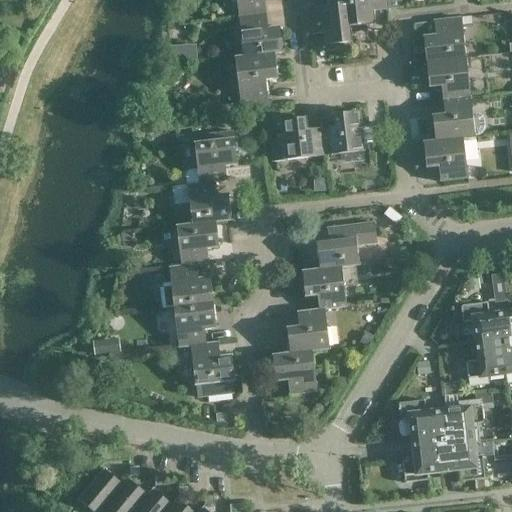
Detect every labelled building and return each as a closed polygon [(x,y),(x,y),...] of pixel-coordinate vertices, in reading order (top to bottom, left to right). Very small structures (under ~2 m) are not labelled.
[(236,0),(239,18),(266,15),(264,1),(274,0),(236,0)] [(313,0),(315,7),(306,8),(309,36),(324,34),(325,46),(351,43),(349,27),(346,0),(313,0)] [(346,0),(349,27),(375,24),(373,12),(389,11),(387,0),(346,0)] [(266,15),(239,18),(244,57),(244,59),(275,55),(283,55),(279,28),(268,29),(266,15)] [(462,18),(463,26),(472,25),(471,17),(462,18)] [(462,18),(434,21),(436,35),(424,37),(427,62),(467,58),(462,18)] [(244,59),(244,57),(236,58),(242,110),(261,108),(259,97),(267,96),(265,81),(278,79),(275,55),(244,59)] [(467,58),(427,62),(430,88),(442,87),(443,101),(471,97),(467,58)] [(471,97),(443,101),(445,114),(433,116),(436,141),(464,138),(464,140),(476,138),(476,137),(479,136),(482,134),(485,131),(486,127),(485,119),(483,116),(480,113),(476,112),(473,112),(471,97)] [(336,128),(323,129),(326,157),(366,152),(361,113),(335,116),(336,128)] [(273,163),(319,158),(326,157),(323,129),(308,131),(307,119),(281,122),(283,142),(271,143),(273,163)] [(238,166),(235,140),(234,131),(195,135),(196,144),(201,183),(216,182),(217,184),(224,183),(228,182),(226,167),(238,166)] [(464,138),(436,141),(424,143),(427,168),(439,167),(440,181),(468,178),(469,178),(468,173),(464,140),(464,138)] [(469,178),(468,178),(468,183),(478,182),(476,172),(468,173),(469,178)] [(326,178),(320,179),(314,185),(315,192),(327,191),(326,178)] [(201,183),(189,185),(193,225),(216,223),(233,221),(230,196),(224,196),(218,197),(217,184),(216,182),(201,183)] [(383,214),(397,225),(403,218),(400,216),(391,208),(389,207),(388,209),(383,214)] [(216,223),(193,225),(178,227),(183,267),(198,265),(198,266),(209,264),(208,249),(220,248),(216,223)] [(378,244),(375,224),(328,229),(330,244),(318,245),(321,271),(355,266),(355,268),(361,267),(358,247),(378,244)] [(406,260),(394,262),(395,271),(401,270),(408,269),(406,260)] [(170,268),(171,282),(163,283),(159,288),(162,309),(174,307),(175,309),(214,304),(211,278),(199,279),(198,266),(198,265),(183,267),(170,268)] [(355,266),(321,271),(304,273),(307,298),(319,296),(320,310),(326,309),(326,311),(348,309),(345,287),(354,285),(357,281),(355,268),(355,266)] [(478,274),(463,276),(464,285),(479,283),(478,274)] [(214,304),(175,309),(179,349),(192,347),(207,345),(207,344),(205,331),(217,329),(214,304)] [(508,344),(504,314),(491,316),(489,304),(462,307),(464,324),(474,323),(478,348),(508,344)] [(320,310),(298,313),(300,328),(289,330),(292,355),(314,352),(315,354),(331,352),(326,311),(326,309),(320,310)] [(359,342),(368,347),(374,337),(366,332),(359,342)] [(95,356),(108,354),(107,340),(93,342),(95,356)] [(219,343),(207,344),(207,345),(192,347),(197,388),(198,388),(200,400),(235,395),(234,383),(236,382),(233,356),(221,358),(219,343)] [(508,344),(478,348),(479,361),(467,363),(469,379),(468,379),(469,387),(489,385),(488,377),(511,374),(508,344)] [(314,352),(292,355),(274,357),(277,383),(289,382),(291,396),(319,393),(315,354),(314,352)] [(418,375),(431,374),(429,362),(417,363),(418,375)] [(104,388),(107,375),(96,372),(93,386),(104,388)] [(461,393),(459,382),(443,384),(445,395),(461,393)] [(473,424),(485,423),(482,400),(458,402),(459,409),(441,411),(444,441),(474,438),(473,424)] [(444,441),(441,411),(427,412),(426,401),(399,404),(400,420),(411,419),(414,444),(444,441)] [(326,411),(319,404),(311,414),(318,420),(326,411)] [(474,438),(444,441),(448,472),(460,470),(462,482),(474,481),(486,479),(484,455),(476,456),(474,438)] [(444,441),(414,444),(415,458),(403,459),(406,483),(430,481),(429,474),(448,472),(444,441)] [(141,477),(140,468),(131,469),(132,478),(141,477)] [(120,488),(100,473),(80,498),(97,511),(104,511),(107,508),(122,490),(120,488)] [(166,486),(165,478),(156,478),(157,487),(166,486)] [(486,479),(474,481),(475,491),(490,489),(489,478),(486,479)] [(122,490),(107,508),(111,511),(137,511),(147,500),(146,499),(125,482),(120,488),(122,490)] [(190,497),(189,488),(180,489),(180,498),(190,497)] [(147,500),(137,511),(169,511),(171,510),(169,508),(151,493),(146,499),(147,500)] [(215,506),(214,497),(205,498),(206,506),(215,506)] [(171,510),(169,511),(186,511),(174,502),(169,508),(171,510)]
